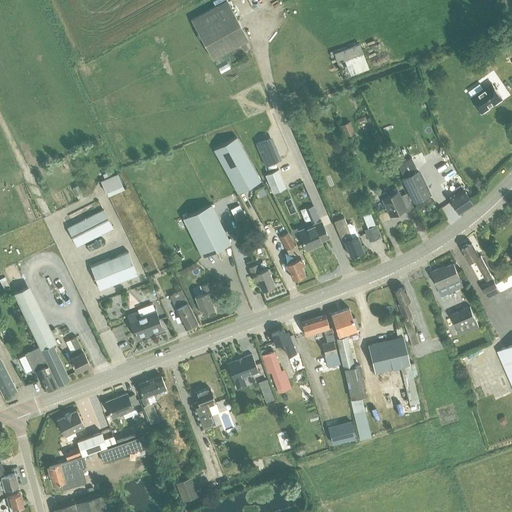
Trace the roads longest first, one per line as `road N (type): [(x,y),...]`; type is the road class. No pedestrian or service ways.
road 1 (tertiary): [(15,412),(383,270),(436,243),(511,179)]
road 2 (unknown): [(359,280),(272,99),(262,20)]
